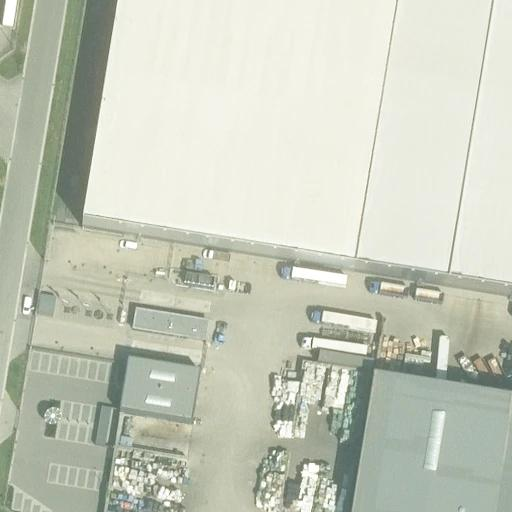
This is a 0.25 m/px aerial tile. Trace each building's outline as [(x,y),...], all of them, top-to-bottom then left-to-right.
[(511,0),(118,0),(81,228),(354,273),(511,297),(511,0)] [(39,296),(36,316),(52,318),(55,298),(39,296)] [(208,323),(136,311),(132,331),(205,342),(208,323)] [(200,373),(127,361),(119,414),(191,426),(200,373)] [(511,511),(511,401),(372,379),(350,511),(511,511)]
